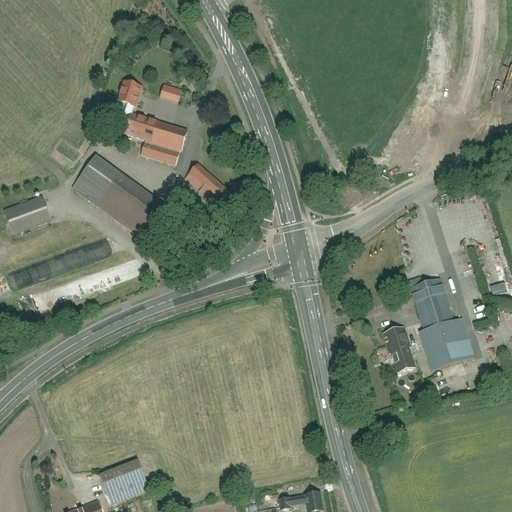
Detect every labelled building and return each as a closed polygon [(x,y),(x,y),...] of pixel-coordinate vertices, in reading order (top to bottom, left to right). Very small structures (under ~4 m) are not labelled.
[(121,86),(116,109),(132,112),(137,89),(121,86)] [(133,110),(123,140),(143,147),(140,158),(175,169),(188,128),(133,110)] [(89,127),(86,137),(99,141),(102,131),(89,127)] [(92,162),(71,193),(144,244),(166,213),(92,162)] [(199,165),(184,184),(225,216),(240,197),(199,165)] [(5,209),(14,236),(54,223),(44,195),(5,209)] [(441,283),(411,291),(422,333),(417,334),(428,375),(470,364),(460,323),(452,325),(441,283)] [(402,332),(382,337),(394,376),(414,370),(402,332)] [(435,382),(422,386),(428,403),(441,399),(435,382)] [(103,476),(114,505),(150,492),(140,463),(103,476)] [(302,498),(302,500),(294,501),(295,510),(304,509),(304,511),(323,511),(321,495),(302,498)]
